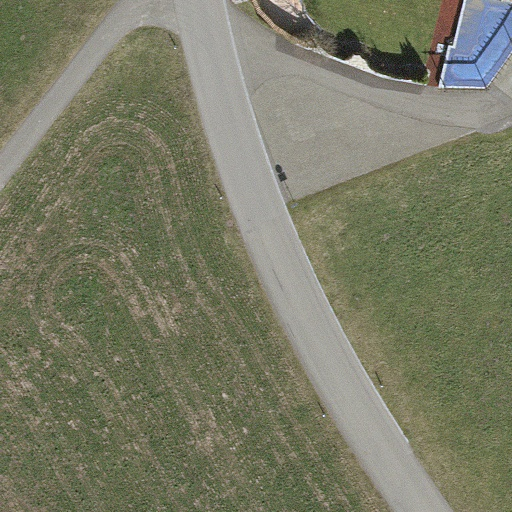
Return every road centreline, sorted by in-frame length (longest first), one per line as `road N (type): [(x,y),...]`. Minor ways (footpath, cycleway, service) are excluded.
road 1 (residential): [(201,0),(266,225),(336,369),(431,511)]
road 2 (track): [(0,176),(126,15),(171,0)]
